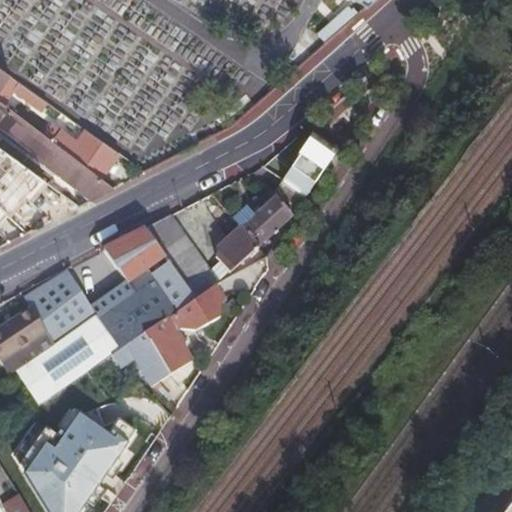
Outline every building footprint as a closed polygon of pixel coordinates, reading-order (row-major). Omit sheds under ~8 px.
[(350,0),(365,8),(374,0),(350,0)] [(317,36),(325,44),(357,15),(352,10),(350,12),(346,8),(317,36)] [(0,87),(8,76),(0,70),(0,87)] [(0,102),(2,104),(14,89),(18,92),(15,97),(38,113),(46,103),(8,76),(0,87),(0,102)] [(0,126),(94,197),(114,187),(101,177),(51,140),(44,135),(2,104),(0,102),(0,126)] [(53,123),(44,135),(51,140),(101,177),(119,154),(85,129),(77,140),(53,123)] [(290,168),(314,185),(336,152),(310,135),(296,155),(298,156),(290,168)] [(306,196),(314,185),(290,168),(282,180),(306,196)] [(295,214),(306,196),(282,180),(274,192),(277,194),(273,198),(259,211),(256,208),(252,212),(254,215),(241,227),(258,246),(295,214)] [(208,271),(169,215),(143,229),(194,299),(213,287),(218,284),(217,283),(208,271)] [(257,247),(258,246),(241,227),(240,228),(216,249),(219,253),(214,257),(218,261),(228,273),(229,273),(257,247)] [(194,299),(143,229),(116,243),(104,250),(126,283),(91,309),(65,271),(23,298),(30,309),(54,345),(14,372),(38,407),(89,372),(127,347),(145,334),(194,299)] [(218,261),(208,271),(217,283),(228,273),(218,261)] [(170,373),(171,374),(191,362),(174,333),(180,329),(194,332),(220,319),(222,300),(213,287),(194,299),(145,334),(151,342),(170,373)] [(0,364),(8,376),(14,372),(54,345),(30,309),(0,328),(0,364)] [(151,342),(145,334),(127,347),(132,355),(151,342)] [(152,386),(156,390),(161,386),(158,381),(170,373),(151,342),(132,355),(127,347),(89,372),(95,380),(116,366),(118,369),(120,372),(136,361),(150,387),(152,386)] [(39,511),(85,511),(146,432),(118,417),(108,429),(94,420),(74,408),(51,431),(39,424),(9,464),(39,511)] [(511,511),(511,493),(497,511),(492,511),(491,511),(511,511)] [(5,511),(28,511),(27,510),(18,494),(1,505),(5,511)]
